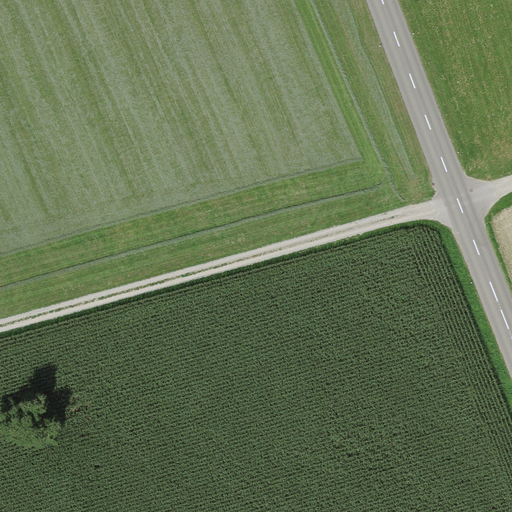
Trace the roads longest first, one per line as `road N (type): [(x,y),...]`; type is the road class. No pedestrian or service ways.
road 1 (track): [(0,328),(511,184)]
road 2 (tertiary): [(382,0),(511,337)]
